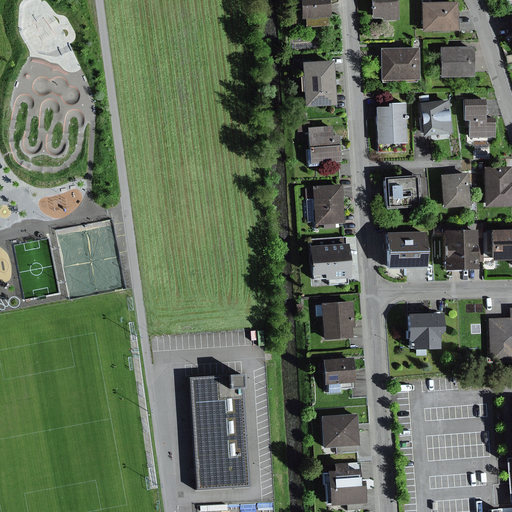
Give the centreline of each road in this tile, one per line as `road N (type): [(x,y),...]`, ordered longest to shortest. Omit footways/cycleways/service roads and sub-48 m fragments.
road 1 (track): [(102,0),(148,335)]
road 2 (residential): [(349,0),(372,298)]
road 3 (residential): [(372,298),(390,511)]
road 4 (residential): [(511,292),(372,298)]
road 5 (track): [(0,232),(131,209)]
road 6 (residential): [(469,0),(511,120)]
